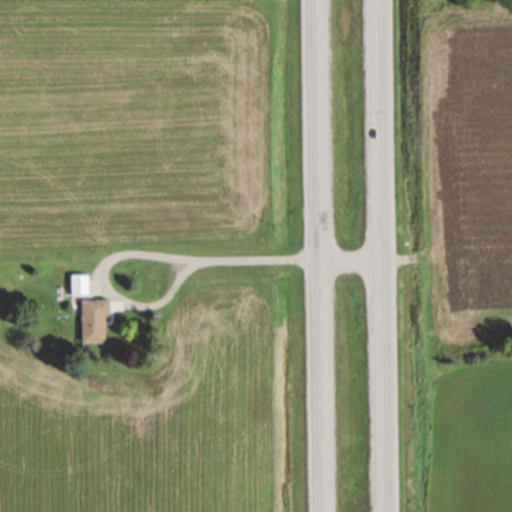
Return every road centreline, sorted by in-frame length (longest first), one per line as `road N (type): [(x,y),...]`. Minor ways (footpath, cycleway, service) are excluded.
road 1 (trunk): [(318,0),(325,511)]
road 2 (trunk): [(382,511),(376,0)]
